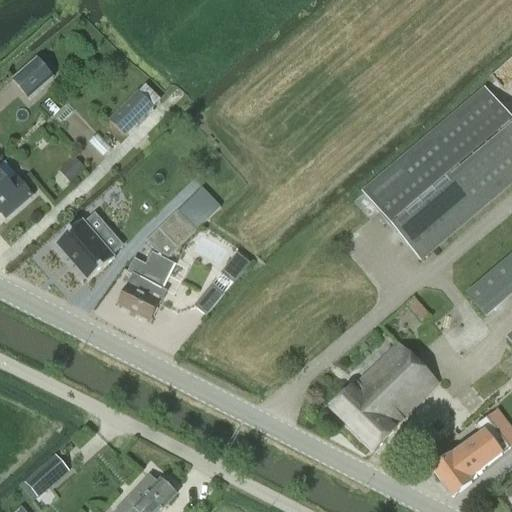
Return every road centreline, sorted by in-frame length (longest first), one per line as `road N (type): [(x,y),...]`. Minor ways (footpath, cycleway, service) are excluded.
road 1 (tertiary): [(434,511),(0,292)]
road 2 (unknown): [(264,426),(386,303),(511,199)]
road 3 (unclassified): [(290,511),(0,365)]
